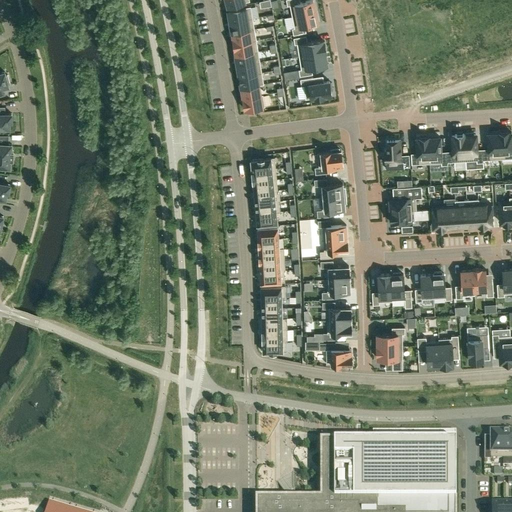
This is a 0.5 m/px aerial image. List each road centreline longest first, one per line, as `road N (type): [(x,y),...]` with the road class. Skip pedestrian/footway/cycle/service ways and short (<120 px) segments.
road 1 (residential): [(0,282),(26,201),(32,142),(21,53),(1,0)]
road 2 (tertiary): [(196,385),(201,291),(188,142)]
road 3 (tertiary): [(169,144),(182,381)]
road 4 (residential): [(474,411),(381,415),(248,399)]
road 5 (residential): [(234,135),(247,361)]
road 6 (residential): [(363,379),(511,374)]
road 7 (residential): [(511,251),(365,259)]
road 8 (tertiary): [(144,0),(169,144)]
road 9 (tertiary): [(188,142),(163,0)]
road 10 (residential): [(365,259),(352,121)]
road 11 (residential): [(209,0),(234,135)]
road 12 (residential): [(352,121),(331,0)]
road 13 (residential): [(363,379),(365,259)]
